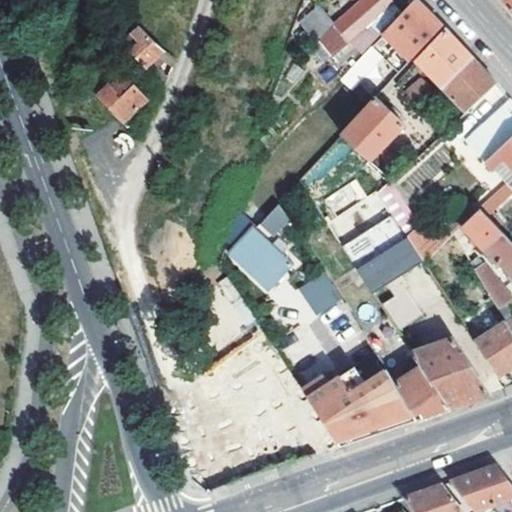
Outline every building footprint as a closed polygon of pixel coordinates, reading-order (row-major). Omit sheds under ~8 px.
[(366,0),(337,25),(319,4),(299,22),(307,30),(313,36),(308,40),(326,61),(353,37),(373,19),(376,23),(382,30),(400,9),(397,6),(392,0),(366,0)] [(413,0),(385,32),(413,58),(443,25),(429,11),(417,0),(413,0)] [(511,0),(503,0),(511,9),(511,0)] [(373,19),(353,37),(356,41),(376,23),(373,19)] [(123,41),(147,66),(155,60),(158,64),(162,60),(159,56),(167,49),(142,25),(123,41)] [(459,42),(447,29),(425,53),(432,62),(429,65),(435,73),(439,69),(445,77),(440,81),(442,85),(444,86),(473,57),(459,42)] [(303,45),(308,40),(313,36),(307,30),(299,39),(303,45)] [(383,56),(372,46),(341,80),(352,89),(383,56)] [(167,49),(159,56),(162,60),(172,72),(178,59),(167,49)] [(448,90),(467,111),(497,83),(477,62),(473,57),(444,86),(448,90)] [(96,78),(89,84),(123,121),(148,97),(122,69),(107,82),(109,85),(105,88),(96,78)] [(96,78),(90,70),(82,77),(89,84),(96,78)] [(431,94),(436,100),(448,90),(444,86),(442,85),(431,94)] [(418,105),(431,94),(424,86),(412,97),(418,105)] [(418,105),(426,114),(437,105),(436,100),(431,94),(418,105)] [(378,97),(345,134),(373,160),(399,134),(402,136),(411,127),(378,97)] [(511,101),(487,126),(505,145),(485,163),(494,172),(507,160),(511,164),(511,101)] [(422,135),(431,144),(444,132),(436,124),(422,135)] [(505,145),(487,126),(468,144),(485,163),(505,145)] [(511,180),(483,208),(491,217),(511,196),(511,180)] [(511,211),(511,196),(491,217),(501,228),(505,223),(502,220),(511,211)] [(425,261),(456,235),(465,226),(483,208),(477,202),(439,238),(425,224),(410,237),(425,261)] [(270,239),(292,222),(279,205),(257,221),(270,239)] [(511,239),(505,232),(501,228),(491,217),(483,208),(465,226),(470,231),(487,250),(499,262),(502,258),(511,270),(511,239)] [(353,264),(403,241),(393,219),(342,242),(353,264)] [(253,224),(227,255),(270,293),(294,267),(257,228),(253,224)] [(460,241),(470,231),(465,226),(456,235),(460,241)] [(360,269),(376,294),(425,261),(410,237),(360,269)] [(472,262),(477,270),(485,266),(478,258),(472,262)] [(377,297),(400,330),(424,313),(423,311),(443,297),(422,266),(377,297)] [(477,270),(493,297),(496,302),(508,323),(511,329),(511,310),(508,304),(511,302),(511,296),(507,288),(485,266),(477,270)] [(466,278),(480,303),(493,297),(477,270),(466,278)] [(323,271),(298,289),(317,316),(342,298),(323,271)] [(496,302),(493,297),(480,303),(482,309),(496,302)] [(500,377),(511,369),(511,329),(508,323),(477,342),(500,377)] [(375,328),(365,332),(388,369),(391,373),(401,367),(375,328)] [(415,353),(424,367),(450,407),(489,394),(453,339),(415,353)] [(356,366),(342,375),(380,433),(396,427),(367,383),(356,366)] [(450,407),(424,367),(409,377),(401,367),(391,373),(419,419),(442,410),(450,407)] [(391,373),(388,369),(367,383),(396,427),(419,419),(391,373)] [(304,387),(310,396),(331,382),(326,374),(304,387)] [(370,437),(380,433),(342,375),(331,382),(310,396),(342,446),(370,437)] [(511,511),(511,486),(495,466),(490,468),(450,482),(474,511),(511,511)] [(463,511),(441,485),(435,487),(405,498),(415,511),(463,511)]
